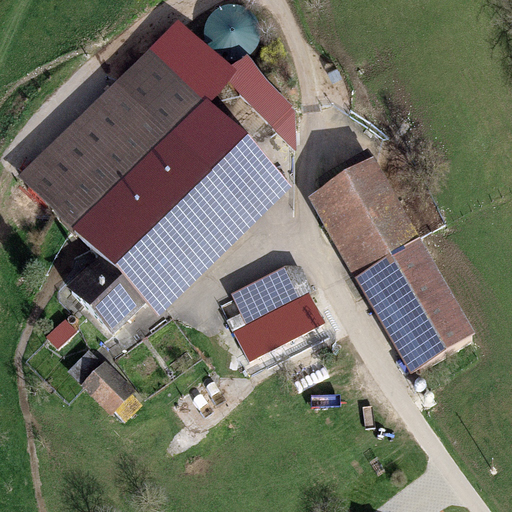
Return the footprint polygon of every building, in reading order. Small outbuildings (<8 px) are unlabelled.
[(232,79),(178,24),(22,177),(103,260),(70,291),(111,333),(144,301),(156,312),(284,186),(205,106),(232,79)] [(473,335),(370,159),(314,192),(416,368),(473,335)] [(308,293),(233,332),(248,362),(323,323),(308,293)] [(65,320),(47,337),(58,349),(76,331),(65,320)] [(136,390),(104,359),(80,383),(113,414),(136,390)]
